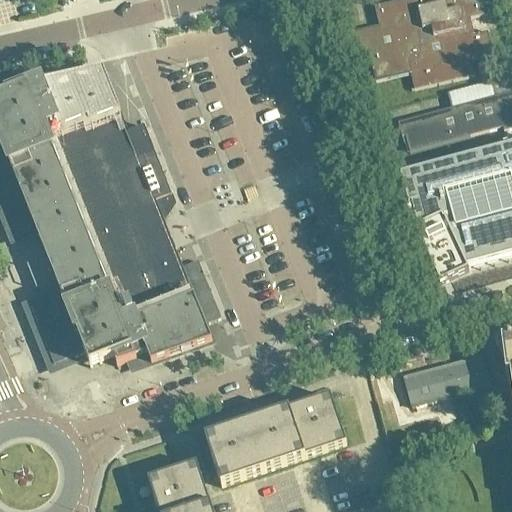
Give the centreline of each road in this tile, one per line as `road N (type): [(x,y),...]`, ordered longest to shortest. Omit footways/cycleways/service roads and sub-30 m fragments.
road 1 (residential): [(123,424),(363,338),(511,302)]
road 2 (residential): [(0,47),(202,0)]
